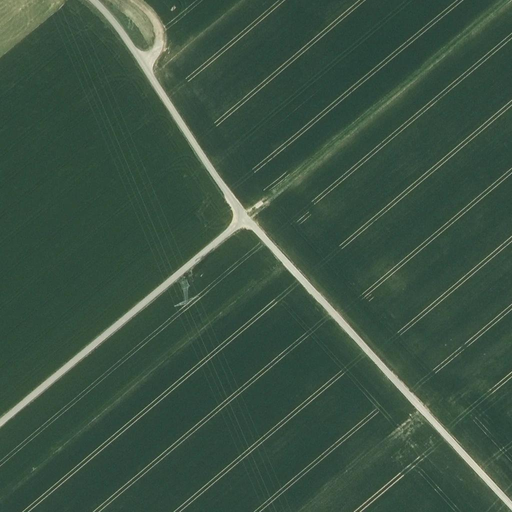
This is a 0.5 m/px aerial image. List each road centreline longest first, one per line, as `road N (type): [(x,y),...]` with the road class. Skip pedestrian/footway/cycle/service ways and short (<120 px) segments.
road 1 (track): [(244,219),(511,509)]
road 2 (track): [(244,219),(507,0)]
road 3 (track): [(0,424),(244,219)]
road 4 (track): [(91,0),(113,19),(244,219)]
